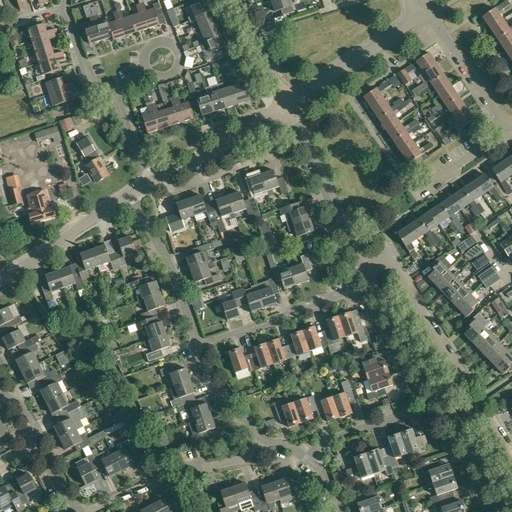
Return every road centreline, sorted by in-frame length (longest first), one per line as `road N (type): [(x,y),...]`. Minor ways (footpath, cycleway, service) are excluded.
road 1 (tertiary): [(510,511),(359,275)]
road 2 (residential): [(476,400),(386,256),(359,275)]
road 3 (tertiary): [(359,275),(280,105)]
road 4 (residential): [(280,105),(414,21)]
road 5 (residential): [(197,343),(165,256),(133,200)]
road 6 (residential): [(149,191),(280,105)]
road 7 (residential): [(0,281),(133,200)]
road 8 (residential): [(197,343),(336,293)]
road 9 (residential): [(426,13),(506,133)]
road 10 (residential): [(84,511),(177,469),(196,469)]
